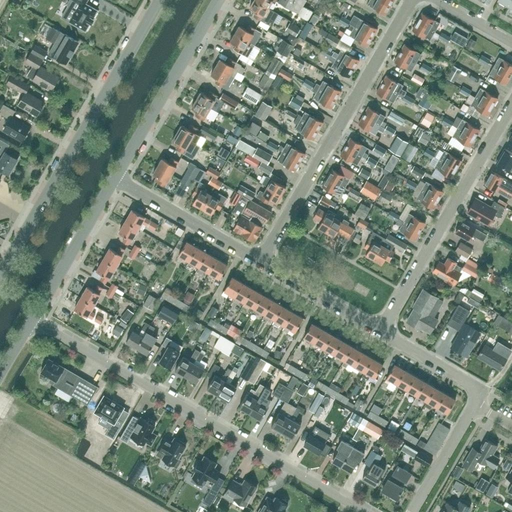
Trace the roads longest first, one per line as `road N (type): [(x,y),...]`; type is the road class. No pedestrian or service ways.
road 1 (residential): [(366,511),(32,320)]
road 2 (tertiary): [(0,275),(159,0)]
road 3 (residential): [(261,263),(412,0)]
road 4 (residential): [(379,332),(511,105)]
road 5 (unclassified): [(116,177),(221,0)]
road 6 (residential): [(261,263),(116,177)]
road 7 (unclassified): [(32,320),(116,177)]
road 8 (residential): [(379,332),(261,263)]
road 9 (residential): [(475,404),(470,385),(379,332)]
road 10 (residential): [(413,511),(475,404)]
